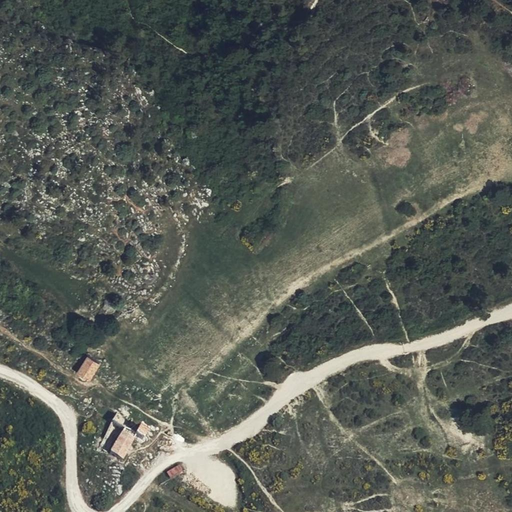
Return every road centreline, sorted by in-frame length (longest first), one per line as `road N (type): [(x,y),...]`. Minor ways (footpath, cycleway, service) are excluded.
road 1 (track): [(221,442),(353,356),(418,346),(511,312)]
road 2 (unclassified): [(0,371),(60,405),(69,421),(78,511)]
